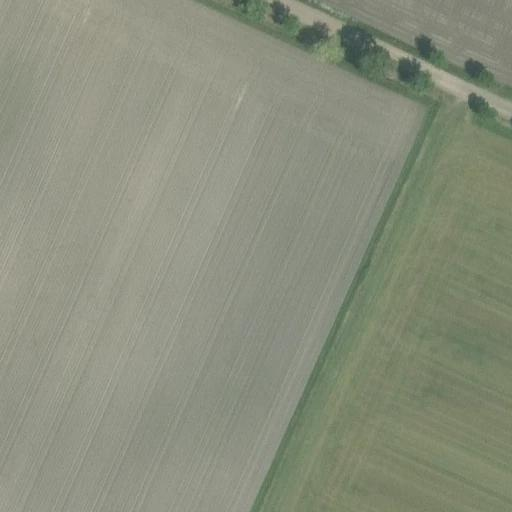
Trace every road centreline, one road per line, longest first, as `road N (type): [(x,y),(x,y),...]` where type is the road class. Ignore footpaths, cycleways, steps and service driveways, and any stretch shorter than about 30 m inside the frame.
road 1 (track): [(474,95),(448,120),(274,511)]
road 2 (track): [(267,0),(511,112)]
